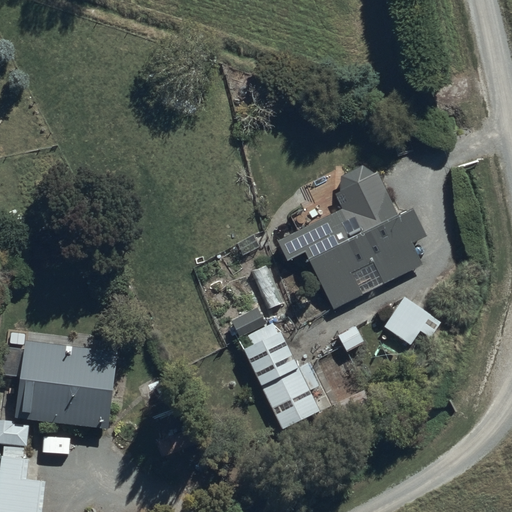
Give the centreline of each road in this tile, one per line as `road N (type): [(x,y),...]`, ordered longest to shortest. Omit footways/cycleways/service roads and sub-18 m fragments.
road 1 (unclassified): [(511,396),(496,422),(433,477),(366,511)]
road 2 (unclassified): [(482,0),(511,135)]
